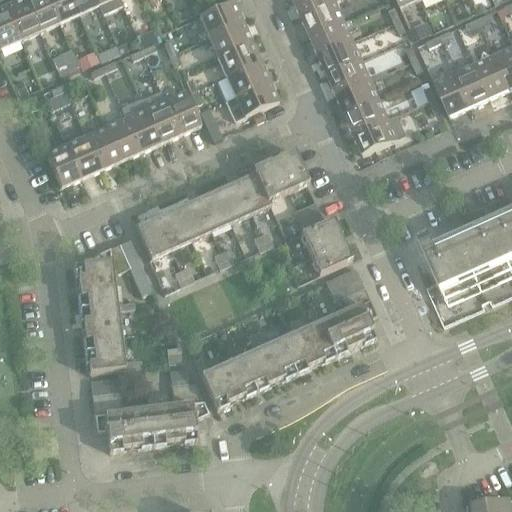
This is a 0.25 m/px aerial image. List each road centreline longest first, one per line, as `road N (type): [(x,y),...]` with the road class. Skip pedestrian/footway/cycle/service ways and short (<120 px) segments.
road 1 (residential): [(43,241),(313,121)]
road 2 (residential): [(72,495),(43,241)]
road 3 (residential): [(422,351),(253,432),(234,450),(231,478)]
road 4 (tertiary): [(428,364),(359,391),(321,420),(290,477)]
road 5 (tertiary): [(319,489),(342,441),(439,393)]
road 6 (residential): [(231,478),(72,495)]
road 7 (residential): [(367,229),(511,164)]
road 8 (residential): [(422,351),(367,229)]
road 9 (residential): [(313,121),(259,0)]
road 10 (residential): [(367,229),(313,121)]
